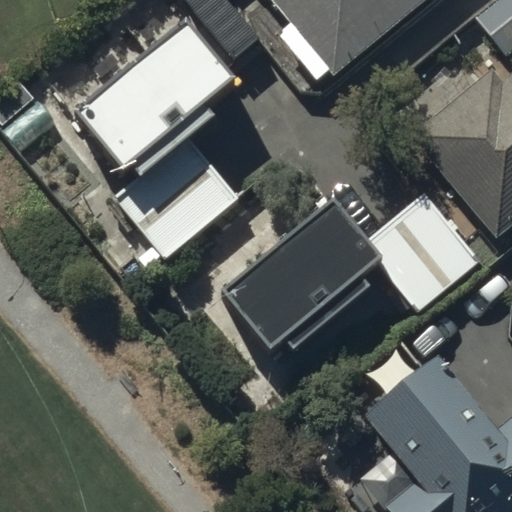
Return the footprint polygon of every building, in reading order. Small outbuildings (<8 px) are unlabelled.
[(262,0),(296,40),(282,51),(322,98),(335,88),(340,94),(453,0),(262,0)] [(511,3),(480,30),(510,67),(511,65),(511,3)] [(191,150),(212,132),(202,119),(234,93),(183,33),(71,126),(121,186),(130,179),(140,192),(191,150)] [(511,92),(506,97),(494,83),(412,152),(499,255),(511,244),(511,92)] [(121,186),(108,197),(159,259),(230,200),(191,150),(140,192),(130,179),(121,186)] [(421,194),(360,245),(382,271),(416,312),(477,262),(421,194)] [(334,213),(224,304),(272,362),(286,351),(295,362),(371,299),(362,288),(382,271),(360,245),(334,213)] [(417,480),(387,505),(392,511),(511,511),(511,504),(507,499),(511,495),(511,416),(497,428),(437,356),(364,415),(417,480)]
